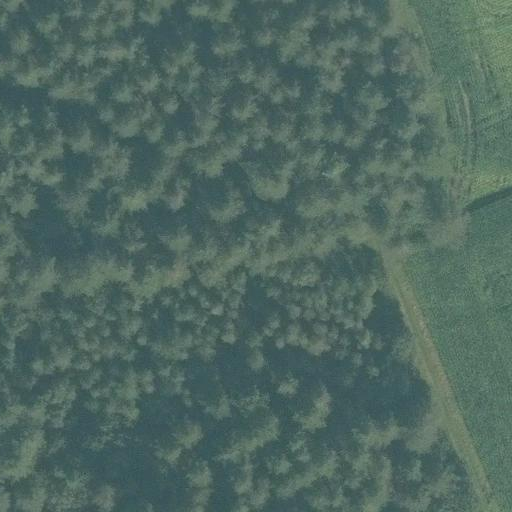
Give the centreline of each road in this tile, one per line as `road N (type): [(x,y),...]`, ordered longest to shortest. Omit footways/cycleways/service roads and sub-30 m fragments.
road 1 (track): [(379,0),(412,92),(410,142),(342,233),(0,292)]
road 2 (track): [(342,233),(453,511)]
